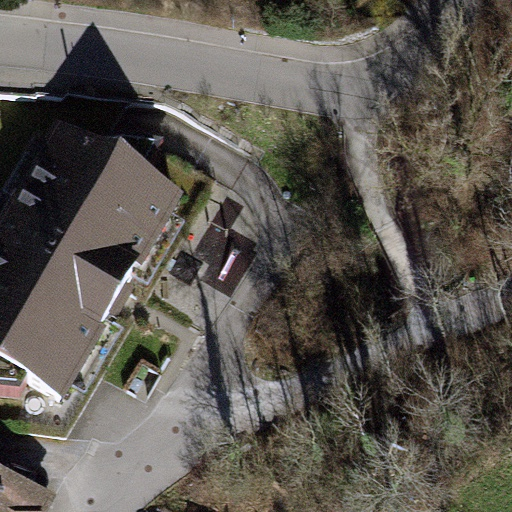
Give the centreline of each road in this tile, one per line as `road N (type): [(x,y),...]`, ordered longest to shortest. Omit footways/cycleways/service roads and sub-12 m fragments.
road 1 (residential): [(0,41),(317,90),(368,87),(405,71),(464,0)]
road 2 (residential): [(107,511),(198,433)]
